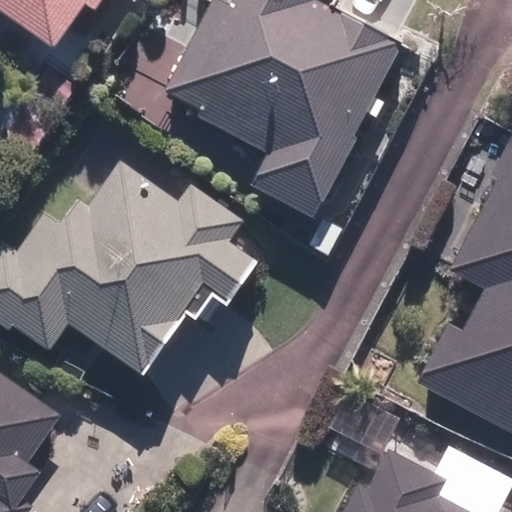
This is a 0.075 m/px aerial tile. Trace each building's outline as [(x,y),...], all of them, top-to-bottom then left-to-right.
[(0,0),(0,23),(49,58),(88,0),(0,0)] [(208,1),(149,113),(252,168),(238,194),(304,229),(395,58),(305,10),(310,0),(226,0),(222,9),(208,1)] [(398,396),(511,443),(511,124),(505,121),(439,279),(461,289),(441,336),(426,329),(398,396)] [(0,246),(0,336),(32,362),(58,328),(130,386),(203,294),(220,308),(261,257),(186,197),(177,208),(123,165),(82,216),(59,197),(12,256),(0,246)] [(0,511),(16,511),(45,474),(25,460),(57,418),(0,375),(0,511)] [(499,511),(511,488),(511,479),(442,444),(425,477),(382,454),(364,489),(350,482),(334,511),(499,511)]
